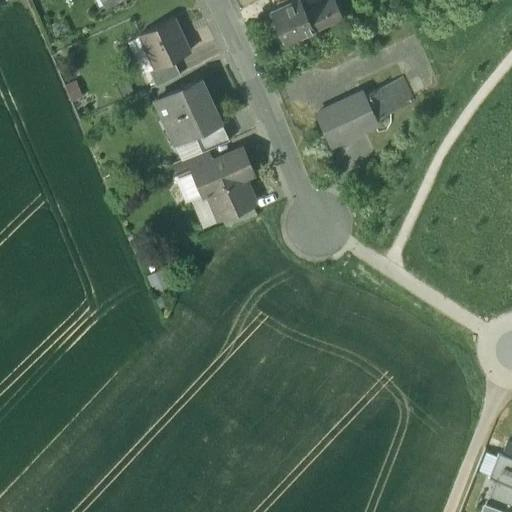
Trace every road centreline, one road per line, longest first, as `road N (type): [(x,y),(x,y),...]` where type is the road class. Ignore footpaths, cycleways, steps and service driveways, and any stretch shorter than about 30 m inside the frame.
road 1 (residential): [(321,224),(222,0)]
road 2 (track): [(450,511),(510,355)]
